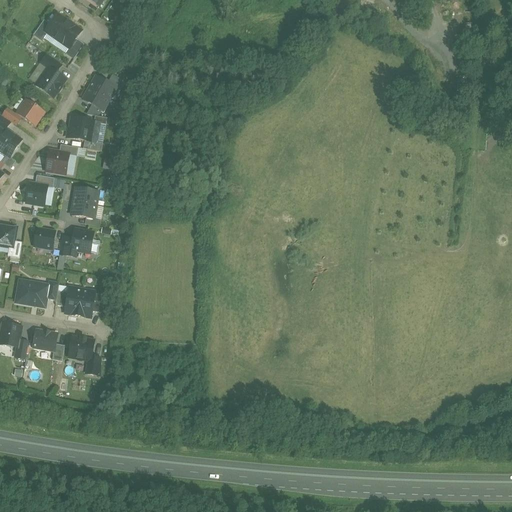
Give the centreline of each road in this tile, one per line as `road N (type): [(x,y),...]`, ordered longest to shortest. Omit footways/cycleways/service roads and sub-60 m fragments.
road 1 (trunk): [(511,486),(232,471),(0,433)]
road 2 (residential): [(59,0),(106,34),(0,199)]
